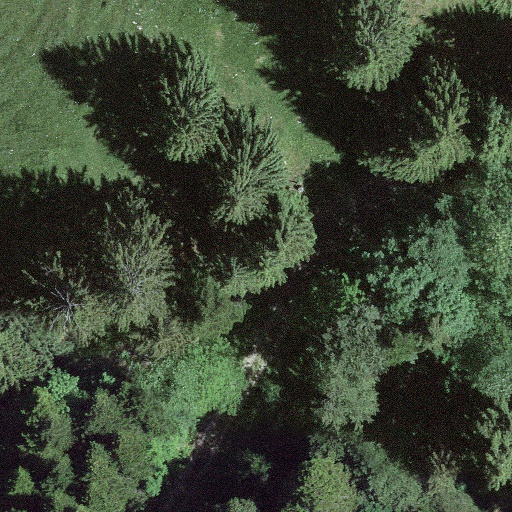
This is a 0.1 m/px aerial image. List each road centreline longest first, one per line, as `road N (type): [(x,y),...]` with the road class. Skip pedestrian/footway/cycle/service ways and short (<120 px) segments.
road 1 (track): [(0,425),(49,411),(413,181),(511,140)]
road 2 (track): [(300,248),(289,301),(170,511)]
